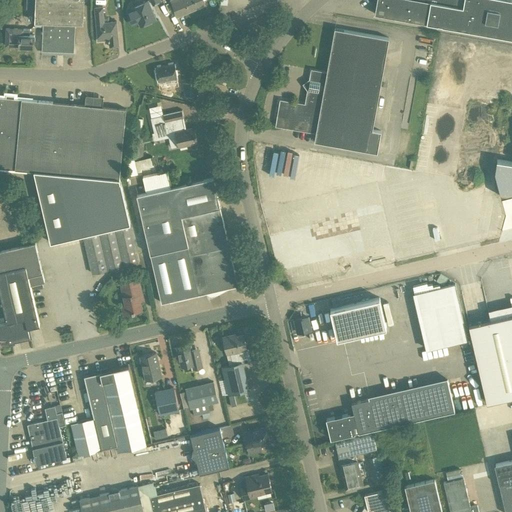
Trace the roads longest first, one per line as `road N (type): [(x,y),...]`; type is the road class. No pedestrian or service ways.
road 1 (unclassified): [(0,74),(86,76),(196,35),(263,66)]
road 2 (unclassified): [(5,364),(273,305)]
road 3 (unclassified): [(273,305),(511,246)]
road 4 (unclassified): [(273,305),(242,139),(263,66)]
road 5 (unclassified): [(319,511),(273,305)]
